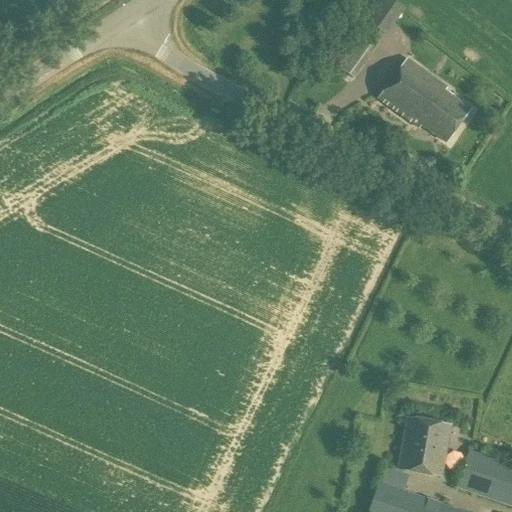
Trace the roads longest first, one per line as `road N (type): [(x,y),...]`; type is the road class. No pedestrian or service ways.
road 1 (unclassified): [(511,233),(214,83),(158,48),(132,16)]
road 2 (tertiary): [(0,101),(132,16)]
